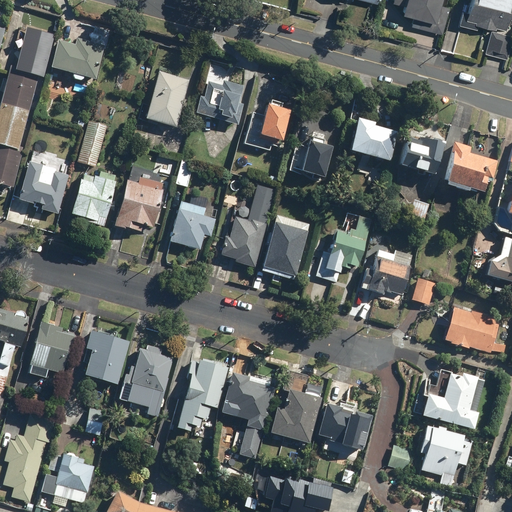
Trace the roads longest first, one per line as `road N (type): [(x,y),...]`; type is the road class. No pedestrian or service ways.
road 1 (residential): [(377,355),(0,252)]
road 2 (tertiary): [(511,101),(143,0)]
road 3 (unknown): [(353,348),(403,332),(511,358)]
